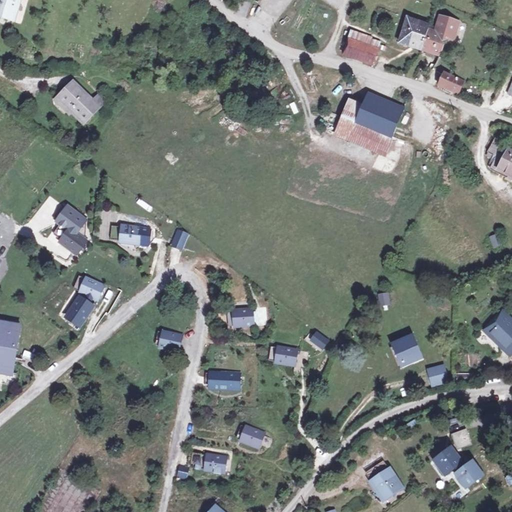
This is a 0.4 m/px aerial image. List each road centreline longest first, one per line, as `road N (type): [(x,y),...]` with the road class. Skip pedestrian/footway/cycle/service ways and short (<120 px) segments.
road 1 (residential): [(0,418),(158,284),(189,274),(202,294),(200,325),(161,511)]
road 2 (residential): [(209,0),(297,55),(511,124)]
road 3 (residential): [(286,511),(369,425),(439,398),(511,388)]
